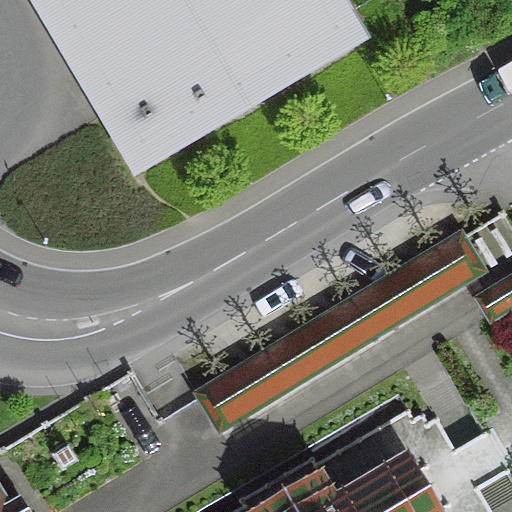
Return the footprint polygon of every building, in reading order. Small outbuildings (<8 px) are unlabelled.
[(18,0),(133,192),(364,55),(331,0),(18,0)] [(219,432),(480,274),(459,240),(455,242),(456,244),(418,267),(417,265),(413,268),(413,269),(375,293),(374,291),(370,294),(371,295),(332,318),(331,317),(327,320),(328,321),(289,344),(288,343),(284,346),(285,347),(246,370),(246,369),(241,371),(242,373),(204,396),(203,395),(198,397),(219,432)] [(511,275),(483,294),(496,316),(511,306),(511,275)] [(475,511),(415,408),(235,511),(475,511)] [(4,506),(0,498),(0,511),(21,511),(15,499),(4,506)]
